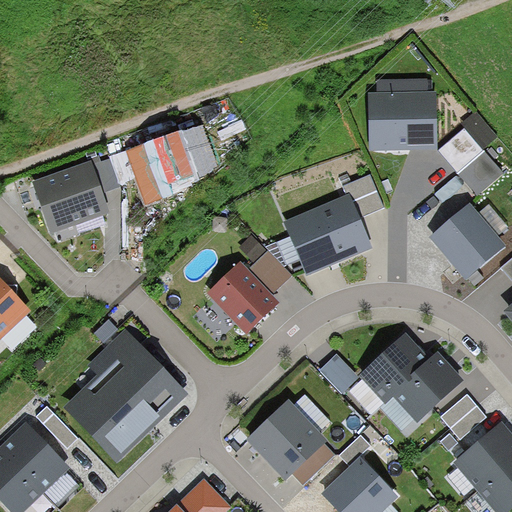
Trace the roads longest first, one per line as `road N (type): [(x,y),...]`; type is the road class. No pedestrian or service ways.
road 1 (track): [(0,172),(493,0)]
road 2 (residential): [(511,367),(483,335),(438,309),(372,291),(310,324),(224,388)]
road 3 (residential): [(0,215),(71,280),(121,291),(224,388)]
